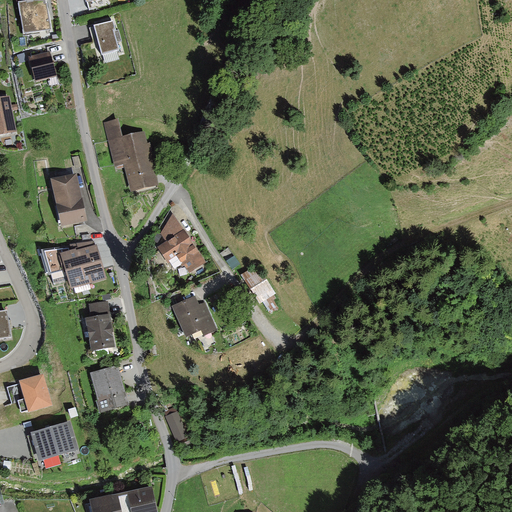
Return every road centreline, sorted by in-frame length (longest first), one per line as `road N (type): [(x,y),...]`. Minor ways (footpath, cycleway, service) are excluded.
road 1 (residential): [(174,476),(104,211),(61,0)]
road 2 (residential): [(359,511),(359,457),(339,445),(298,446),(174,476)]
road 3 (track): [(251,0),(174,187)]
road 4 (residential): [(0,367),(25,349),(33,324),(0,240)]
road 5 (track): [(306,343),(361,282),(404,259)]
